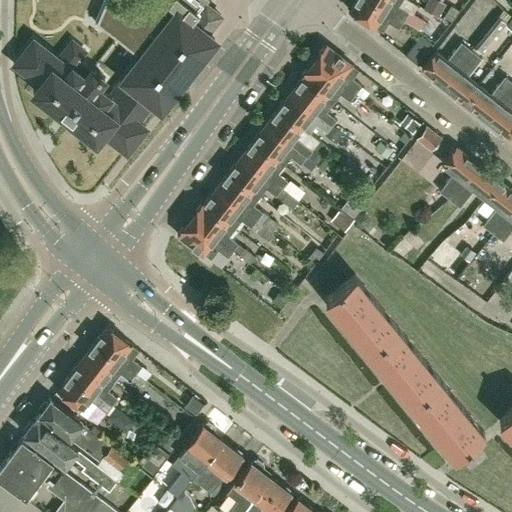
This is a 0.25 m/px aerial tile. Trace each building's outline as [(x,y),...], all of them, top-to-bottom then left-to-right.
[(141,55),(110,94),(98,85),(104,77),(99,73),(100,71),(98,69),(96,71),(79,57),(85,50),(72,40),(58,58),(33,39),(15,62),(40,81),(33,89),(60,110),(62,107),(72,115),(70,118),(96,139),(102,131),(127,150),(145,126),(138,120),(153,101),(161,107),(215,38),(207,32),(221,14),(205,2),(207,0),(105,0),(97,20),(105,26),(105,27),(128,45),(123,52),(133,59),(138,53),(141,55)] [(398,27),(403,19),(372,0),(353,0),(348,9),(382,30),(388,21),(398,27)] [(401,0),(372,0),(403,19),(408,11),(399,5),(401,0)] [(506,22),(500,17),(475,47),(481,52),(506,22)] [(405,54),(418,64),(434,44),(421,34),(405,54)] [(421,67),(443,84),(456,67),(471,49),(460,41),(446,59),(435,50),(421,67)] [(358,69),(325,43),(313,59),(355,92),(361,85),(352,78),(358,69)] [(443,84),(465,101),(478,84),(467,75),(481,57),(471,49),(456,67),(443,84)] [(349,100),(355,92),(313,59),(300,75),(334,101),(340,93),(349,100)] [(326,110),(334,101),(300,75),(301,76),(289,92),(331,124),(336,118),(326,110)] [(465,101),(486,118),(500,101),(511,85),(511,81),(504,75),(489,93),(478,84),(465,101)] [(486,118),(508,135),(511,130),(511,110),(510,109),(511,106),(511,85),(500,101),(486,118)] [(326,131),(331,124),(289,92),(277,107),(301,127),(309,117),(326,131)] [(301,127),(277,107),(264,123),(306,156),(311,150),(294,136),(301,127)] [(413,134),(421,123),(407,113),(399,123),(413,134)] [(400,140),(406,133),(388,118),(382,125),(400,140)] [(306,156),(264,123),(252,139),(284,164),(290,156),(300,163),(305,156),(306,156)] [(441,136),(426,124),(416,137),(430,149),(441,136)] [(332,125),(325,133),(335,140),(341,132),(332,125)] [(278,172),(284,164),(252,139),(240,155),(281,187),(287,179),(278,172)] [(379,140),(375,145),(388,155),(392,150),(379,140)] [(441,162),(453,172),(439,190),(449,197),(463,179),(477,162),(455,145),(441,162)] [(240,155),(227,170),(259,196),(266,187),(275,195),(281,187),(240,155)] [(477,162),(463,179),(449,197),(459,205),(473,187),(485,196),(498,179),(477,162)] [(259,196),(227,170),(215,186),(256,219),(262,211),(253,203),(259,196)] [(296,179),(290,188),(307,199),(313,190),(296,179)] [(511,206),(511,189),(498,179),(485,196),(497,206),(482,224),(492,231),(506,214),(511,206)] [(202,201),(201,201),(235,227),(241,219),(250,226),(256,219),(215,186),(203,202),(202,201)] [(288,192),(281,200),(292,208),(298,201),(288,192)] [(228,235),(235,227),(201,201),(189,217),(232,251),(232,250),(238,242),(228,235)] [(511,206),(506,214),(492,231),(502,239),(511,227),(511,206)] [(354,220),(340,209),(331,220),(345,232),(354,220)] [(227,257),(232,251),(189,217),(177,233),(202,253),(210,259),(218,249),(227,257)] [(263,224),(256,231),(267,240),(273,232),(269,229),(263,224)] [(238,255),(245,261),(249,263),(255,256),(244,247),(238,255)] [(316,247),(308,257),(315,263),(323,253),(316,247)] [(355,273),(325,297),(368,350),(398,326),(355,273)] [(136,373),(141,366),(131,358),(139,349),(107,324),(94,340),(136,373)] [(368,350),(411,403),(441,379),(398,326),(368,350)] [(114,381),(122,372),(131,379),(136,373),(94,340),(82,356),(114,381)] [(114,381),(82,356),(70,372),(111,404),(117,398),(107,391),(114,381)] [(111,404),(70,372),(57,388),(81,407),(89,398),(106,411),(111,404)] [(484,432),(441,379),(411,403),(454,456),(484,432)] [(83,422),(50,397),(46,403),(44,401),(38,408),(39,411),(38,414),(98,460),(102,455),(118,468),(127,456),(126,454),(111,444),(83,422)] [(511,406),(499,420),(511,431),(511,406)] [(66,465),(72,457),(83,465),(81,468),(108,489),(116,479),(78,449),(36,416),(31,423),(29,422),(23,430),(25,432),(24,433),(66,465)] [(177,496),(184,487),(194,475),(222,438),(212,430),(213,429),(205,423),(204,424),(202,423),(186,444),(179,453),(171,463),(181,470),(168,488),(177,496)] [(0,479),(25,497),(40,477),(48,483),(46,485),(80,511),(120,511),(56,463),(52,460),(21,437),(0,464),(0,479)] [(222,438),(194,475),(200,479),(205,472),(219,482),(226,474),(242,453),(240,452),(241,450),(233,444),(232,445),(222,438)] [(141,464),(153,474),(169,454),(157,445),(141,464)] [(242,511),(270,475),(260,468),(261,466),(253,460),(252,461),(250,460),(234,481),(228,489),(238,497),(226,511),(242,511)] [(280,483),(270,475),(242,511),(255,511),(257,511),(258,511),(273,511),(274,511),(275,511),(290,491),(288,489),(289,487),(281,481),(280,483)] [(195,511),(199,508),(193,493),(184,487),(177,496),(164,511),(195,511)] [(315,511),(317,511),(307,503),(308,502),(300,496),(298,497),(297,496),(284,511),(315,511)]
